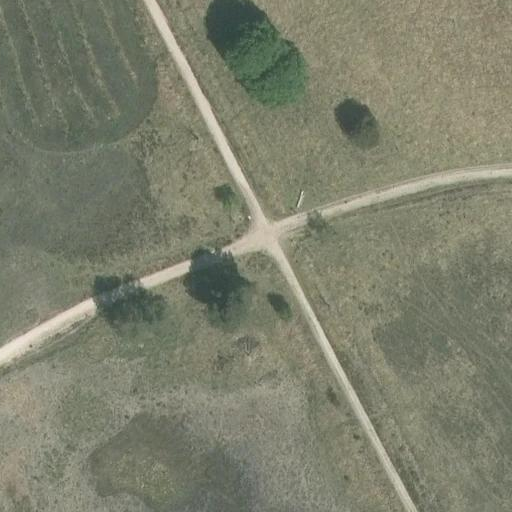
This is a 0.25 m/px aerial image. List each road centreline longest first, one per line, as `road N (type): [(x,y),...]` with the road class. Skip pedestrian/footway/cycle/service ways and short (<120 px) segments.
road 1 (track): [(266,231),(412,511)]
road 2 (track): [(146,0),(266,231)]
